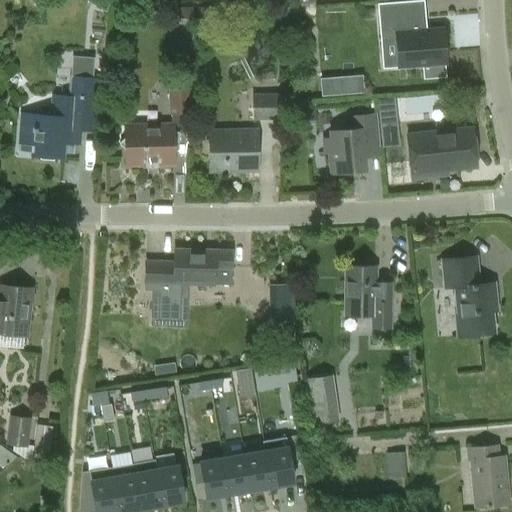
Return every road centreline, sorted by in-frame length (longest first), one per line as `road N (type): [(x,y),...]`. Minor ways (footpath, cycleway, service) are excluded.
road 1 (residential): [(511,201),(137,220),(0,212)]
road 2 (residential): [(511,120),(488,0)]
